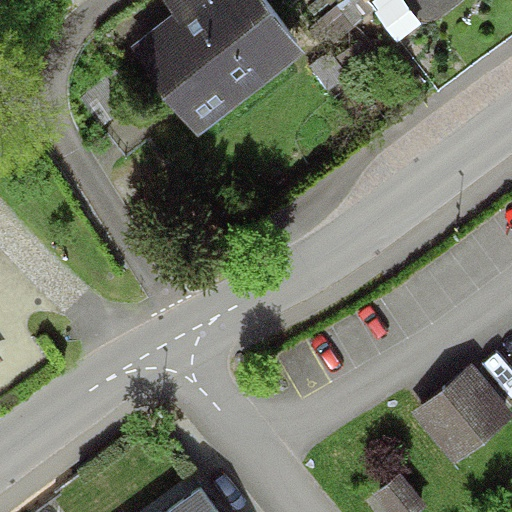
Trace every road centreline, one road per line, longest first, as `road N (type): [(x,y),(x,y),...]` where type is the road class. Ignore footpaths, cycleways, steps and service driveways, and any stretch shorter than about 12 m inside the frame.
road 1 (tertiary): [(511,130),(341,248),(168,344)]
road 2 (residential): [(302,511),(168,344)]
road 3 (tertiary): [(168,344),(0,460)]
